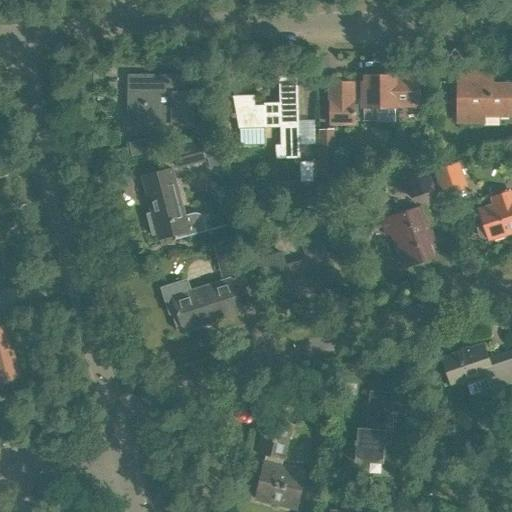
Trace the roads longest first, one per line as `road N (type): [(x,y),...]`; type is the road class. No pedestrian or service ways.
road 1 (residential): [(111,415),(511,282)]
road 2 (residential): [(111,415),(16,36)]
road 3 (residential): [(131,24),(511,24)]
road 4 (residential): [(124,468),(72,477),(0,457)]
